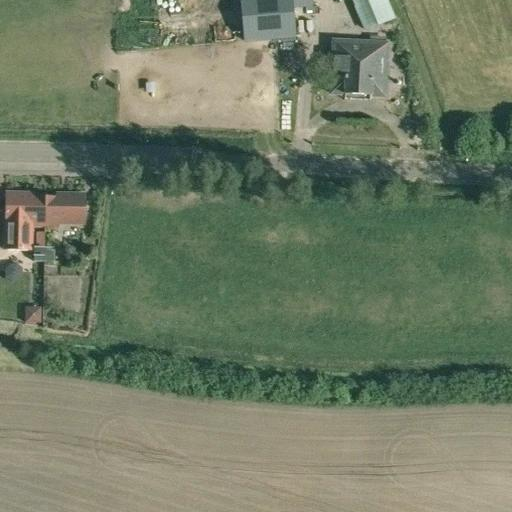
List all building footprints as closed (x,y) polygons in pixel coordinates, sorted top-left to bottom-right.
[(241,0),(244,41),(294,37),(291,0),(241,0)] [(388,3),(386,0),(350,0),(357,15),(388,3)] [(358,102),(360,42),(333,41),(331,95),(345,96),(345,101),(358,102)] [(360,42),(358,102),(371,102),(371,97),(385,97),(387,43),(360,42)] [(44,227),(44,214),(45,197),(33,197),(33,194),(5,194),(4,222),(5,222),(4,250),(30,251),(31,227),(44,227)] [(45,197),(44,214),(44,227),(58,228),(58,223),(84,223),(85,195),(56,195),(56,197),(45,197)] [(45,247),(34,247),(33,262),(43,262),(45,247)] [(54,248),(45,247),(43,262),(54,262),(54,248)]
